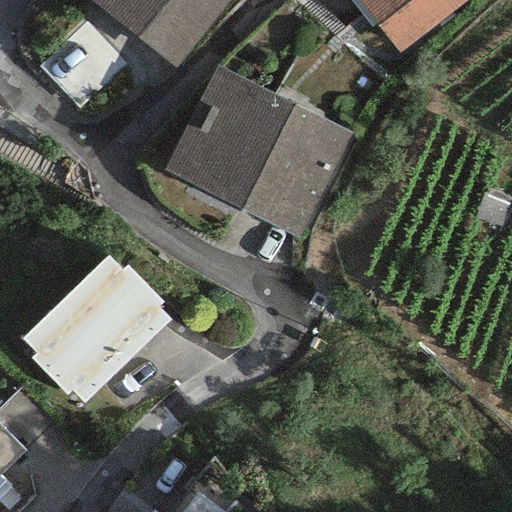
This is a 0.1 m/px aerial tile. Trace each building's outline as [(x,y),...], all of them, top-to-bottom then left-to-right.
[(84,0),(174,69),(227,0),(84,0)] [(354,0),(398,53),(464,0),(354,0)] [(213,66),(161,172),(299,240),(351,135),(213,66)] [(169,322),(155,307),(161,302),(126,266),(120,271),(106,256),(20,339),(34,354),(29,359),(65,396),(70,392),(82,404),(169,322)] [(0,403),(0,426),(19,445),(48,416),(17,386),(0,403)] [(0,474),(24,450),(19,445),(0,426),(0,474)] [(151,511),(148,510),(146,511),(224,511),(197,492),(182,511),(151,511)]
